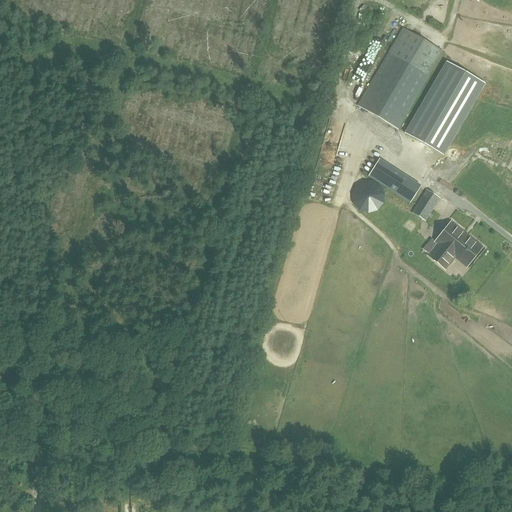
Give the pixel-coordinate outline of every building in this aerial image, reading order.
[(357,106),(398,130),(443,51),(402,28),(357,106)] [(483,83),(446,62),(404,133),(441,154),(483,83)] [(410,204),(421,186),(379,159),(367,176),(410,204)] [(439,198),(426,190),(412,213),(425,221),(439,198)] [(463,232),(451,222),(435,242),(438,244),(428,256),(445,269),(454,257),(466,267),(482,247),(468,236),(468,237),(466,237),(463,234),(463,233),(463,232)]
